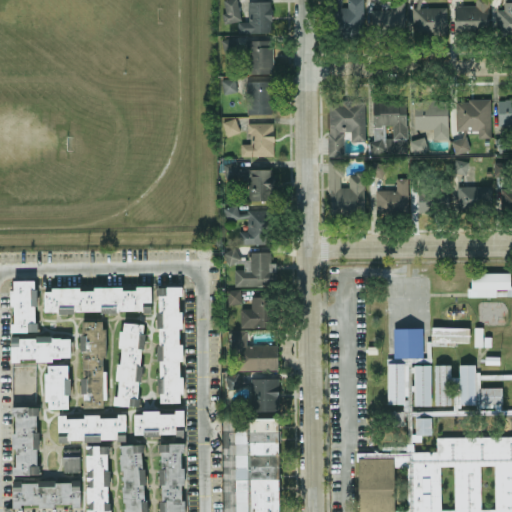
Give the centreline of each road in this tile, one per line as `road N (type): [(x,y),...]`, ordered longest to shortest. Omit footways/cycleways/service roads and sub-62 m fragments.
road 1 (residential): [(299,0),(307,511)]
road 2 (residential): [(511,66),(300,70)]
road 3 (residential): [(511,243),(303,246)]
